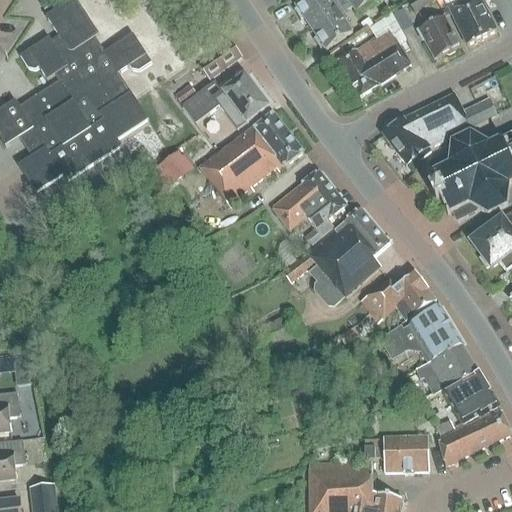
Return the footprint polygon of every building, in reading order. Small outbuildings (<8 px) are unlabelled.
[(0,112),(0,140),(5,149),(18,141),(31,160),(18,168),(35,196),(63,178),(67,184),(121,149),(117,143),(148,123),(118,76),(129,69),(131,73),(138,74),(151,66),(132,37),(104,55),(94,40),(98,37),(74,0),(73,0),(45,19),(61,43),(54,48),(48,40),(19,59),(28,71),(35,73),(38,70),(46,82),(54,77),(59,84),(32,102),(34,106),(22,114),(15,103),(0,112)] [(35,0),(43,12),(57,3),(54,0),(35,0)] [(303,0),(294,6),(296,9),(294,11),(301,22),(303,20),(309,29),(352,0),(340,0),(335,3),(333,0),(303,0)] [(372,0),(352,0),(309,29),(316,39),(313,41),(320,51),(323,49),(325,53),(353,34),(346,22),(347,21),(344,15),(352,10),(354,14),(373,1),(372,0)] [(413,0),(406,5),(414,17),(435,2),(433,0),(413,0)] [(442,0),(447,9),(466,48),(496,33),(479,0),(442,0)] [(374,39),(349,55),(334,66),(357,101),(410,67),(397,46),(405,41),(389,17),(369,30),(374,39)] [(455,54),(455,51),(458,49),(442,18),(415,33),(421,43),(425,44),(435,62),(446,56),(449,57),(455,54)] [(198,69),(209,83),(240,59),(229,45),(198,69)] [(268,109),(245,78),(211,104),(202,92),(181,108),(195,126),(218,109),(237,133),(247,125),(247,126),(268,109)] [(188,87),(174,97),(181,107),(196,97),(188,87)] [(488,100),(461,113),(453,97),(403,122),(403,121),(382,137),(406,167),(416,159),(419,164),(432,154),(430,151),(497,119),(488,100)] [(275,171),(278,174),(302,155),(273,117),(254,132),(252,130),(198,170),(224,206),(225,205),(231,212),(253,194),(251,190),(275,171)] [(426,165),(431,175),(427,177),(434,191),(430,193),(436,205),(440,203),(447,217),(452,214),(457,224),(478,213),(487,218),(507,208),(510,187),(511,185),(511,134),(501,140),(500,139),(488,145),(469,134),(450,144),(449,153),(426,165)] [(189,170),(178,154),(160,166),(173,184),(181,178),(183,181),(192,174),(189,170)] [(328,223),(329,222),(346,209),(318,174),(271,211),(272,212),(271,212),(289,235),(306,221),(314,232),(304,240),(312,249),(334,230),(328,223)] [(373,260),(389,246),(359,211),(282,276),(290,287),(314,267),(316,269),(308,275),(315,285),(313,287),(313,294),(327,309),(333,310),(381,270),(373,260)] [(511,214),(504,219),(470,244),(490,271),(499,264),(506,273),(511,268),(511,214)] [(414,276),(396,290),(389,283),(359,304),(368,315),(378,327),(382,323),(395,310),(404,324),(413,318),(436,303),(414,276)] [(438,308),(421,319),(403,331),(401,328),(378,343),(391,364),(407,354),(420,356),(426,366),(462,346),(438,308)] [(289,315),(252,334),(263,355),(299,336),(289,315)] [(349,332),(338,340),(344,349),(355,340),(349,332)] [(462,347),(462,346),(426,366),(414,372),(419,382),(423,381),(433,399),(441,394),(477,375),(461,348),(462,347)] [(4,375),(22,373),(20,360),(2,363),(4,375)] [(477,375),(441,394),(461,428),(478,418),(479,421),(499,409),(479,374),(477,375)] [(8,421),(19,419),(17,395),(0,397),(0,435),(10,434),(8,421)] [(511,436),(501,412),(462,431),(474,455),(511,436)] [(450,423),(435,430),(439,439),(454,432),(450,423)] [(474,455),(462,431),(437,443),(445,469),(464,464),(463,460),(474,455)] [(383,439),(383,450),(384,462),(384,476),(428,475),(427,438),(383,439)] [(14,468),(25,467),(22,443),(0,445),(0,483),(16,482),(14,468)] [(363,463),(384,462),(383,450),(363,450),(363,463)] [(400,511),(402,502),(372,496),(372,464),(308,465),(307,511),(400,511)] [(30,490),(32,511),(56,511),(54,488),(30,490)] [(0,511),(19,511),(19,501),(0,503),(0,511)]
